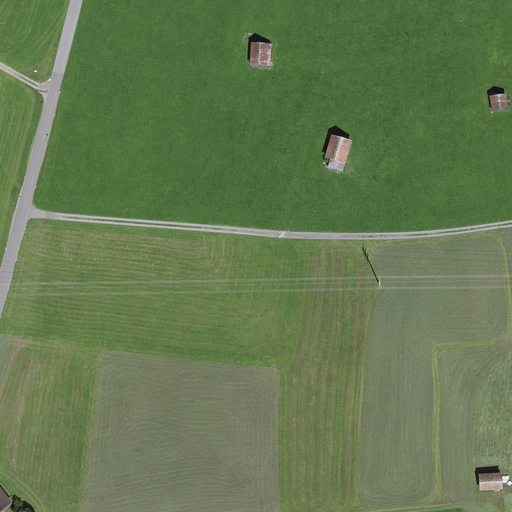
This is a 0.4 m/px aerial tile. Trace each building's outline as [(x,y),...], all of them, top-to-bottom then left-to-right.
[(272,43),(254,43),(255,67),(273,66),(272,43)] [(508,96),(493,96),(493,112),(508,112),(508,96)] [(357,141),(335,135),(328,165),(350,170),(357,141)] [(509,471),(479,473),(480,491),(511,488),(509,471)] [(0,511),(6,511),(16,505),(2,488),(0,489),(0,511)]
